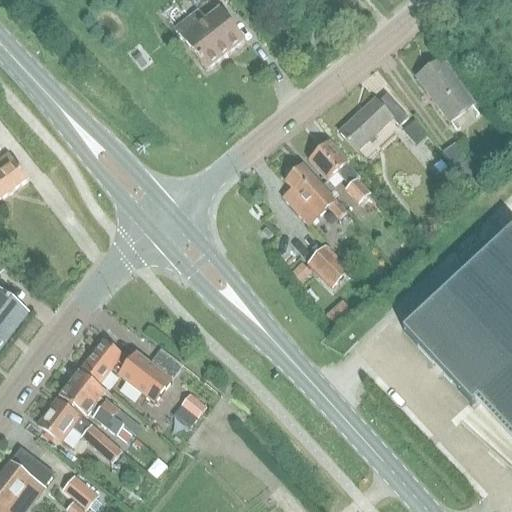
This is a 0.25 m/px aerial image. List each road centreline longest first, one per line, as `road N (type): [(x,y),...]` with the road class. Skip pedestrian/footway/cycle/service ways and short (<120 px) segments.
road 1 (secondary): [(419,511),(163,219)]
road 2 (tertiary): [(163,219),(430,0)]
road 3 (residential): [(0,414),(120,260),(163,219)]
road 4 (secondary): [(163,219),(0,44)]
